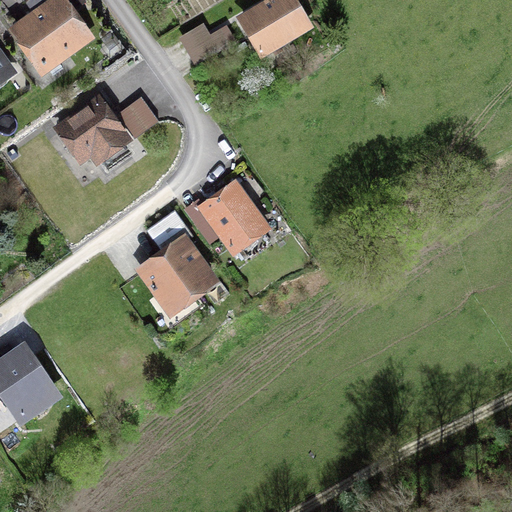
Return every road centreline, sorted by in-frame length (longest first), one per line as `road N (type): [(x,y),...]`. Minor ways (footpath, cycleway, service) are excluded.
road 1 (residential): [(112,0),(194,112),(201,154),(181,182),(0,312)]
road 2 (track): [(294,511),(511,395)]
